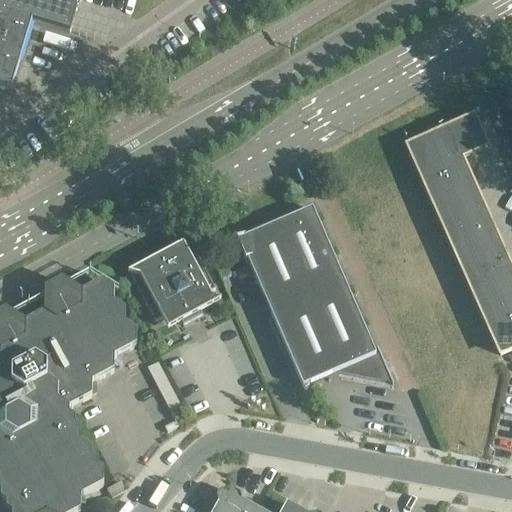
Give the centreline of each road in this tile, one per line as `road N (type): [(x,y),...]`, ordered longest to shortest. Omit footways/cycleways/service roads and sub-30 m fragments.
road 1 (secondary): [(0,291),(511,14)]
road 2 (secondary): [(407,0),(0,240)]
road 3 (unclassified): [(145,511),(177,466),(212,445),(233,443),(511,491)]
road 4 (unclassified): [(196,0),(0,138)]
